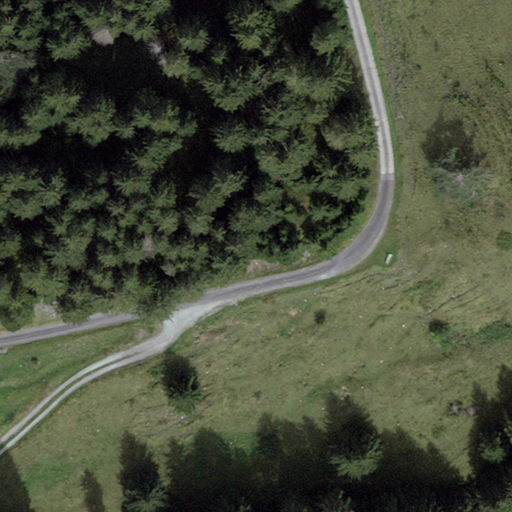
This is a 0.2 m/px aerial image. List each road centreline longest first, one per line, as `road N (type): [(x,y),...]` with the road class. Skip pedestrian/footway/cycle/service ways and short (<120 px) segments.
road 1 (track): [(355,0),(382,117),(383,183),(283,261),(190,301),(0,338)]
road 2 (track): [(0,448),(81,376),(184,326),(190,301)]
